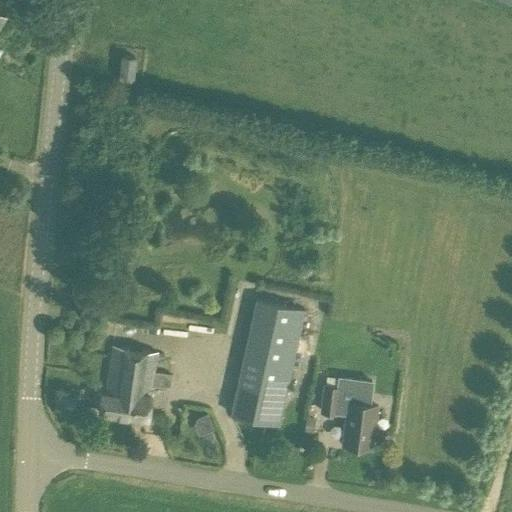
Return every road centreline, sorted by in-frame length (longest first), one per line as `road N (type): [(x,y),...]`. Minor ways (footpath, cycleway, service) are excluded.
road 1 (tertiary): [(28,450),(31,336),(66,0)]
road 2 (unclassified): [(384,511),(28,450)]
